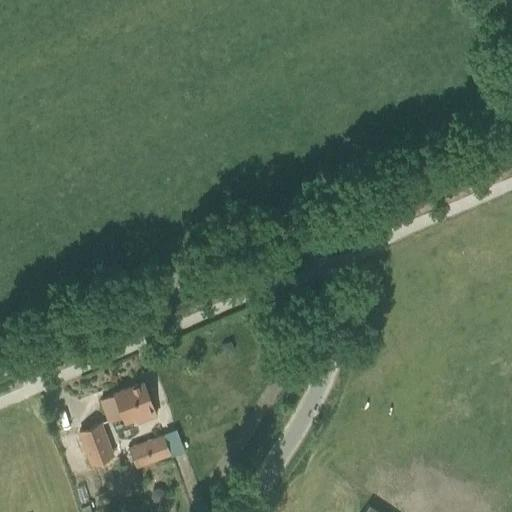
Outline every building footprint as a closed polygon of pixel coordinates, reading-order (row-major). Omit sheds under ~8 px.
[(511,0),(498,0),(499,1),(504,12),(511,7),(511,0)] [(113,394),(100,400),(108,420),(122,415),(124,421),(134,417),(136,422),(155,415),(142,381),(113,392),(113,394)] [(79,431),(92,463),(112,455),(99,423),(79,431)] [(128,447),(134,465),(169,452),(163,434),(128,447)] [(362,511),(381,511),(368,503),(362,511)]
